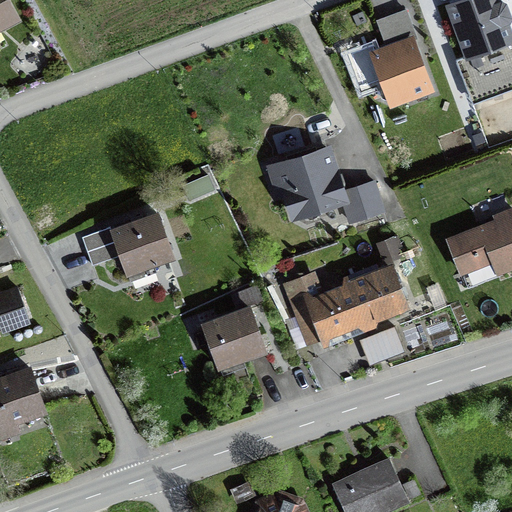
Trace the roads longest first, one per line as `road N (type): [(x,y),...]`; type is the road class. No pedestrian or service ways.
road 1 (tertiary): [(161,473),(511,359)]
road 2 (residential): [(318,0),(0,117)]
road 3 (residential): [(0,186),(147,477)]
